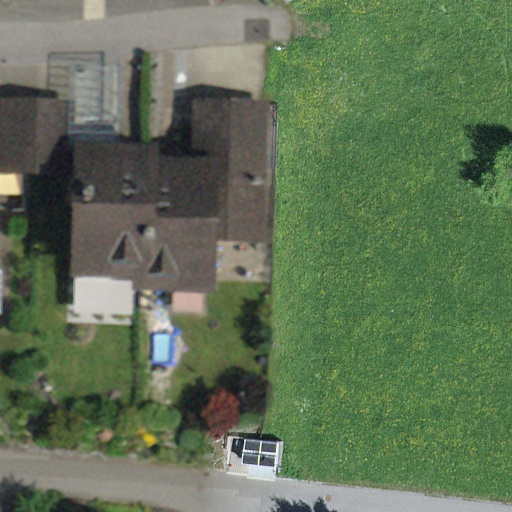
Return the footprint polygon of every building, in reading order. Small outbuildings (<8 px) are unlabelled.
[(84,158),(120,159),(123,65),(71,69),(69,117),(68,158),(84,158)] [(4,115),(3,175),(67,177),(68,158),(69,117),(4,115)] [(197,173),(147,176),(144,279),(144,291),(174,292),(186,278),(208,281),(209,235),(259,236),(263,117),(198,116),(197,173)] [(116,278),(144,279),(147,176),(147,165),(122,164),(122,160),(120,159),(84,158),(81,266),(102,264),(116,278)] [(244,441),(242,458),(267,460),(268,443),(244,441)]
